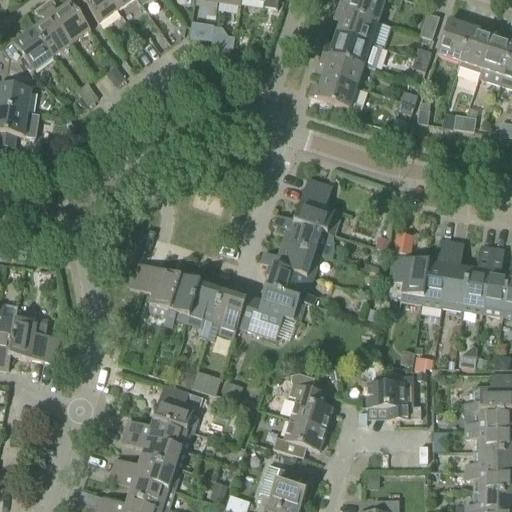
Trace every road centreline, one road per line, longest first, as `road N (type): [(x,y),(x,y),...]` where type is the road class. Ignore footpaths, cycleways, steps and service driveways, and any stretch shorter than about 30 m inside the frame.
road 1 (residential): [(50,511),(103,351),(72,212)]
road 2 (residential): [(511,188),(399,169),(287,134)]
road 3 (residential): [(257,124),(207,129),(72,212)]
road 4 (residential): [(328,511),(350,442),(424,442)]
road 5 (residential): [(287,134),(246,271)]
road 6 (residential): [(257,124),(297,0)]
